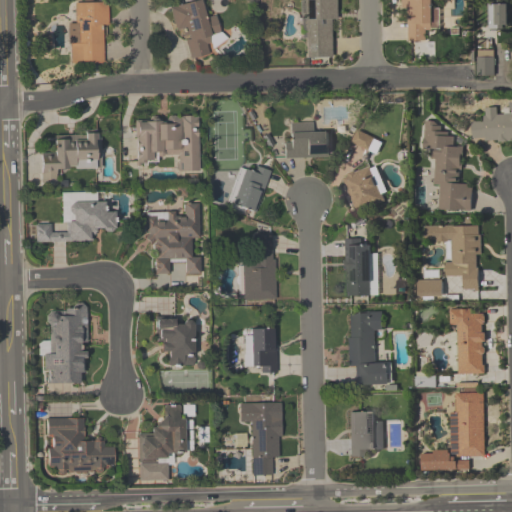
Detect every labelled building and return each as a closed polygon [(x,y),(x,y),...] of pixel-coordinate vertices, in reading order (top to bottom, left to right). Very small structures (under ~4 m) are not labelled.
[(169,7),(196,0),(200,0),(205,16),(214,14),(219,31),(208,36),(210,42),(205,44),(208,54),(190,59),(180,29),(175,29),(169,7)] [(304,0),(337,0),(337,19),(331,19),(332,57),(306,57),(304,0)] [(430,0),(430,8),(437,8),(439,28),(425,29),(424,40),(408,40),(406,23),(402,23),(400,0),(430,0)] [(106,1),(107,24),(101,25),(103,62),(70,63),(69,44),(78,43),(78,23),(74,23),(74,2),(106,1)] [(507,4),(488,4),(488,30),(507,30),(507,4)] [(476,51),(476,77),(494,77),(494,51),(476,51)] [(511,141),(511,113),(498,114),(498,108),(483,108),(484,122),(472,122),(472,142),(511,141)] [(197,115),(198,170),(178,171),(177,155),(152,156),(152,160),(144,160),(145,163),(135,163),(133,120),(148,120),(151,116),(156,116),(160,119),(166,119),(169,116),(174,116),(197,115)] [(284,139),(284,159),(328,158),(328,131),(316,132),(316,122),(292,122),(292,139),(284,139)] [(471,214),(472,186),(460,186),(462,148),(453,147),(454,134),(441,134),(441,123),(424,122),(423,150),(435,151),(433,186),(440,187),(439,212),(471,214)] [(41,176),(40,140),(85,139),(85,133),(99,133),(99,168),(56,169),(56,176),(41,176)] [(374,138),(355,133),(352,145),(371,151),(374,138)] [(250,173),(239,170),(229,206),(257,214),(270,170),(253,165),(250,173)] [(373,167),(343,176),(354,213),(383,204),(373,167)] [(115,211),(115,228),(95,228),(95,233),(90,233),(90,240),(35,241),(34,224),(50,224),(50,231),(65,232),(65,222),(61,222),(60,193),(102,192),(102,201),(104,201),(104,211),(115,211)] [(197,203),(199,238),(190,238),(190,256),(199,256),(199,273),(185,273),(184,259),(168,258),(168,273),(155,273),(155,238),(152,238),(149,242),(145,237),(147,234),(143,233),(142,213),(173,211),(174,215),(183,215),(182,203),(197,203)] [(480,228),(425,227),(425,243),(446,243),(446,278),(462,278),(462,289),(480,289),(480,228)] [(275,300),(275,234),(255,235),(255,263),(238,263),(238,300),(275,300)] [(373,296),(372,239),(343,239),(344,297),(373,296)] [(419,279),(419,298),(442,298),(442,272),(427,272),(427,279),(419,279)] [(70,307),(73,303),(80,302),(84,306),(85,343),(79,342),(80,350),(84,350),(85,358),(82,358),(83,373),(78,373),(78,382),(46,384),(46,369),(42,369),(42,353),(48,353),(48,323),(44,321),(44,314),(48,310),(64,310),(64,308),(70,307)] [(485,375),(485,310),(453,309),(452,375),(485,375)] [(347,312),(347,367),(356,367),(356,385),(389,385),(389,361),(383,361),(383,312),(347,312)] [(192,323),(192,365),(168,364),(167,351),(161,351),(161,341),(156,340),(155,319),(174,318),(174,323),(181,323),(184,320),(190,319),(192,323)] [(276,374),(276,329),(244,329),(244,364),(255,364),(255,374),(276,374)] [(455,392),(484,392),(484,457),(458,458),(455,392)] [(239,405),(273,403),(273,475),(252,475),(250,422),(240,422),(239,405)] [(139,433),(151,433),(164,416),(162,406),(179,406),(185,453),(139,463),(139,433)] [(349,412),(375,412),(376,450),(365,450),(366,457),(349,457),(349,412)] [(45,419),(84,419),(83,441),(103,440),(103,448),(114,448),(114,466),(47,467),(45,419)]
